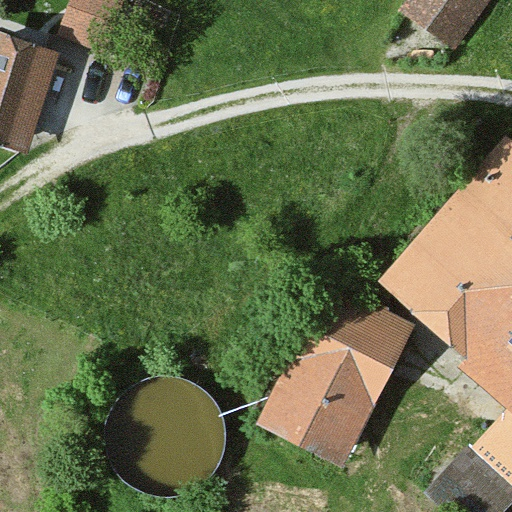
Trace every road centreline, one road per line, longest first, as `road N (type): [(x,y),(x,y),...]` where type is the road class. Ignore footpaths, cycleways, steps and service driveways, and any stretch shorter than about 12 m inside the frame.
road 1 (track): [(189,116),(415,86),(511,96)]
road 2 (track): [(189,116),(0,199)]
